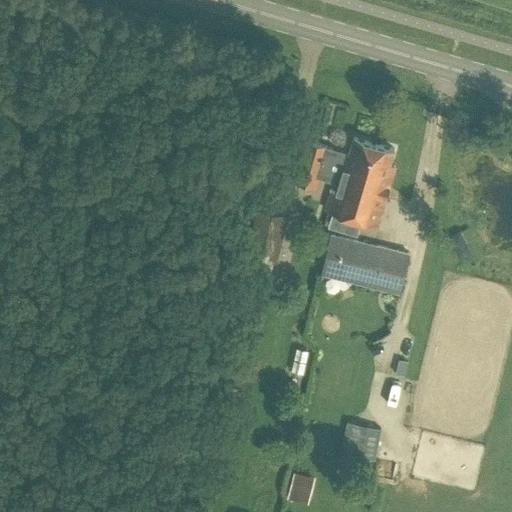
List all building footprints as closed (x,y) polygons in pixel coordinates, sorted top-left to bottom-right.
[(353,138),(349,152),(305,140),(293,181),(316,188),(319,178),(334,182),(326,211),(376,226),(394,166),(389,164),(394,150),(353,138)] [(244,254),(276,261),(287,215),(256,208),(244,254)] [(323,274),(399,292),(409,253),(332,234),(323,274)] [(340,455),(358,459),(373,462),(380,429),(366,426),(362,444),(343,440),(340,455)] [(283,490),(302,494),(306,470),(287,467),(283,490)]
